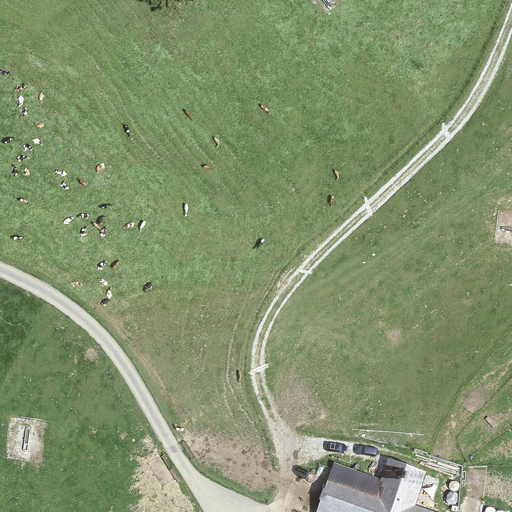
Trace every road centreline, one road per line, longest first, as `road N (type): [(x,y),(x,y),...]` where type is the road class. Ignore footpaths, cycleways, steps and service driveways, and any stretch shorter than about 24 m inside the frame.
road 1 (track): [(511,27),(484,95),(261,320),(256,356),(291,490)]
road 2 (unclassified): [(0,269),(84,318),(137,382),(194,481),(242,511)]
